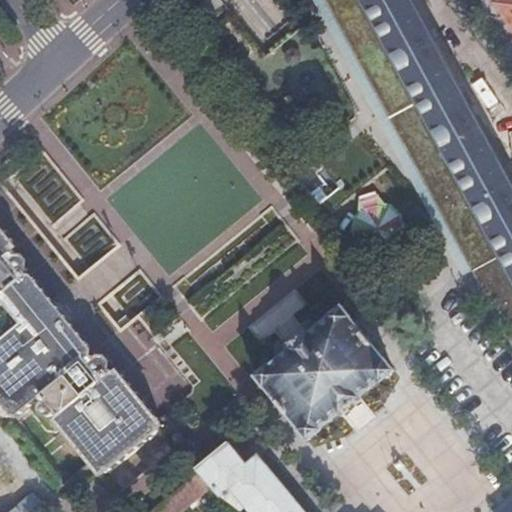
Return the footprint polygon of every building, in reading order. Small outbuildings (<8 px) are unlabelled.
[(334,0),(511,327),(511,300),(349,0),(334,0)] [(349,0),(511,300),(511,271),(363,0),(349,0)] [(511,186),(410,0),(363,0),(511,271),(511,186)] [(511,0),(493,0),(501,10),(511,25),(511,0)] [(378,188),(348,199),(365,244),(384,237),(381,229),(392,225),(378,188)] [(89,463),(92,467),(93,468),(98,475),(105,476),(109,473),(160,429),(161,428),(162,423),(119,370),(114,369),(111,372),(109,369),(111,367),(111,366),(112,362),(105,354),(102,354),(97,354),(93,357),(91,354),(92,348),(34,275),(28,275),(25,272),(29,269),(29,263),(30,260),(23,252),(21,253),(20,253),(17,255),(15,252),(18,250),(18,245),(0,221),(0,401),(12,416),(18,416),(40,398),(42,402),(42,403),(41,404),(41,405),(40,407),(40,410),(41,413),(41,414),(42,414),(43,415),(44,417),(45,418),(46,418),(48,419),(50,419),(51,419),(53,419),(54,419),(56,418),(57,418),(57,417),(59,416),(59,415),(62,419),(57,423),(86,459),(89,463)] [(122,330),(163,295),(120,246),(119,248),(102,229),(64,262),(122,330)] [(384,358),(351,317),(343,307),(342,306),(329,316),(330,318),(310,334),(307,329),(287,345),(291,350),(270,366),(269,365),(256,375),(257,377),(265,387),(299,428),(307,438),(309,440),(322,429),(320,427),(340,411),(344,415),(354,406),(364,398),(360,394),(381,378),(381,379),(394,369),(393,368),(384,358)] [(208,370),(216,362),(198,341),(189,348),(208,370)] [(434,464),(458,441),(424,405),(400,428),(434,464)] [(230,441),(197,469),(199,471),(217,492),(218,493),(236,506),(243,500),(252,511),(306,511),(262,459),(252,469),(230,441)] [(478,511),(480,511),(504,491),(462,446),(438,468),(478,511)] [(199,471),(162,504),(169,511),(195,511),(218,493),(217,492),(199,471)] [(49,511),(34,493),(8,511),(49,511)]
